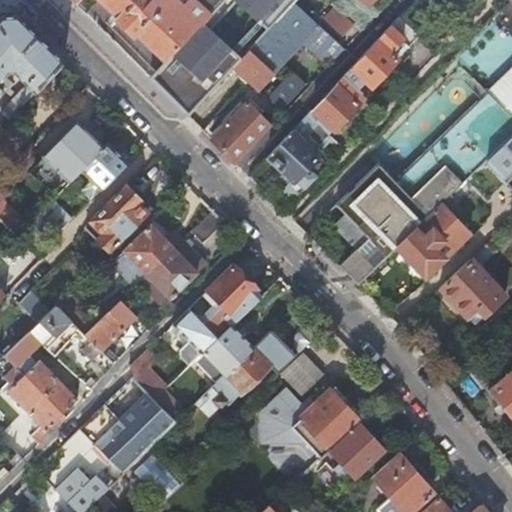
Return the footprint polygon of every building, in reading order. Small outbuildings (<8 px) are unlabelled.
[(100,0),(119,17),(118,19),(135,34),(137,32),(166,59),(207,96),(233,68),(263,35),(242,16),(255,2),(276,22),(294,2),(296,0),(100,0)] [(344,48),(294,2),(276,22),(263,35),(233,68),(248,82),(260,93),(266,88),(262,84),(303,41),(322,59),(321,60),(324,63),(328,59),(333,60),(344,48)] [(354,23),(335,6),(325,18),(343,35),(354,23)] [(9,120),(65,60),(18,14),(3,15),(0,18),(0,93),(3,90),(6,93),(10,90),(6,86),(10,81),(4,75),(10,67),(15,68),(28,84),(23,87),(1,112),(9,120)] [(399,16),(357,60),(342,76),(363,95),(372,86),(373,87),(398,59),(391,52),(402,41),(409,47),(419,35),(399,16)] [(511,69),(490,91),(511,113),(511,69)] [(297,73),(272,99),(283,109),(307,83),(297,73)] [(363,95),(342,76),(312,109),(335,130),(365,97),(363,95)] [(355,250),(339,265),(358,283),(396,247),(441,204),(451,195),(452,196),(511,137),(511,117),(489,94),(396,182),(378,164),(336,205),(345,214),(353,223),(367,238),(355,250)] [(248,101),(213,138),(236,161),(272,123),(248,101)] [(307,114),(296,126),(267,157),(281,171),(283,168),(294,179),(290,183),(301,192),(329,163),(305,141),(320,126),(307,114)] [(44,156),(70,182),(82,171),(105,147),(79,121),(44,156)] [(82,171),(100,189),(128,162),(110,143),(105,147),(82,171)] [(0,219),(16,236),(28,225),(2,198),(10,190),(0,180),(0,219)] [(126,185),(92,218),(93,220),(104,232),(97,237),(110,251),(148,214),(138,204),(140,201),(126,185)] [(54,199),(34,219),(45,230),(51,225),(57,231),(89,200),(81,192),(64,209),(54,199)] [(441,204),(396,247),(425,277),(433,268),(445,257),(469,234),(441,204)] [(223,220),(212,209),(192,228),(203,239),(223,220)] [(333,226),(355,250),(367,238),(353,223),(345,214),(333,226)] [(104,232),(93,220),(86,226),(97,237),(104,232)] [(173,247),(181,239),(170,228),(162,236),(150,224),(123,250),(142,270),(136,275),(140,279),(146,273),(147,274),(173,248),(173,247)] [(204,263),(181,239),(173,247),(173,248),(147,274),(146,273),(140,279),(139,280),(161,303),(167,295),(170,297),(204,263)] [(445,257),(433,268),(441,276),(453,264),(445,257)] [(470,259),(440,287),(468,318),(477,310),(485,317),(506,298),(470,259)] [(31,290),(18,298),(30,320),(35,325),(49,311),(31,290)] [(65,295),(55,305),(68,317),(77,308),(65,295)] [(409,295),(389,314),(399,324),(419,306),(409,295)] [(137,315),(120,298),(109,309),(126,326),(137,315)] [(55,305),(49,311),(35,325),(28,331),(40,342),(56,357),(81,331),(68,317),(55,305)] [(218,337),(189,307),(173,323),(201,352),(203,351),(218,337)] [(109,309),(84,333),(95,345),(101,351),(126,326),(109,309)] [(311,341),(328,325),(317,313),(300,329),(311,341)] [(225,373),(253,346),(232,323),(218,337),(203,351),(215,363),(225,373)] [(444,340),(455,353),(474,337),(463,325),(444,340)] [(40,342),(28,331),(4,355),(13,365),(3,375),(12,384),(7,390),(40,424),(30,435),(38,443),(66,416),(63,412),(77,397),(39,359),(35,362),(28,355),(40,342)] [(101,351),(95,345),(87,354),(105,373),(113,363),(101,351)] [(225,373),(196,400),(208,412),(216,404),(221,405),(223,407),(227,403),(229,404),(271,364),(269,362),(274,357),(274,353),(267,346),(262,345),(258,350),(253,346),(225,373)] [(203,351),(201,352),(199,355),(211,367),(215,363),(203,351)] [(305,353),(283,375),(301,393),(323,371),(305,353)] [(0,358),(0,371),(3,375),(13,365),(4,355),(0,358)] [(511,371),(488,391),(489,392),(511,420),(511,371)] [(149,374),(140,383),(154,398),(164,389),(149,374)] [(87,385),(82,380),(79,384),(84,389),(87,385)] [(140,383),(138,382),(112,408),(105,402),(36,469),(76,511),(80,511),(175,421),(170,416),(154,398),(140,383)] [(300,407),(283,391),(261,411),(261,442),(302,442),(304,440),(320,457),(329,448),(358,421),(363,417),(352,404),(347,409),(340,402),(345,397),(334,386),(330,390),(328,389),(312,404),(308,399),(300,407)] [(164,389),(154,398),(170,416),(181,405),(165,387),(164,389)] [(355,478),(385,450),(358,421),(329,448),(341,461),(355,478)] [(390,495),(392,496),(378,508),(380,511),(420,511),(423,510),(418,504),(432,491),(437,497),(438,497),(448,488),(459,478),(449,466),(427,485),(405,460),(404,460),(397,453),(373,475),(382,486),(391,479),(398,487),(390,495)] [(152,454),(132,471),(158,503),(179,486),(152,454)] [(348,484),(355,478),(341,461),(333,467),(348,484)] [(284,490),(290,496),(307,481),(301,474),(284,490)] [(382,486),(390,495),(398,487),(391,479),(382,486)] [(284,490),(276,497),(282,504),(290,496),(284,490)] [(20,511),(6,497),(0,503),(0,511),(20,511)] [(423,510),(420,511),(451,511),(438,497),(437,497),(423,510)]
